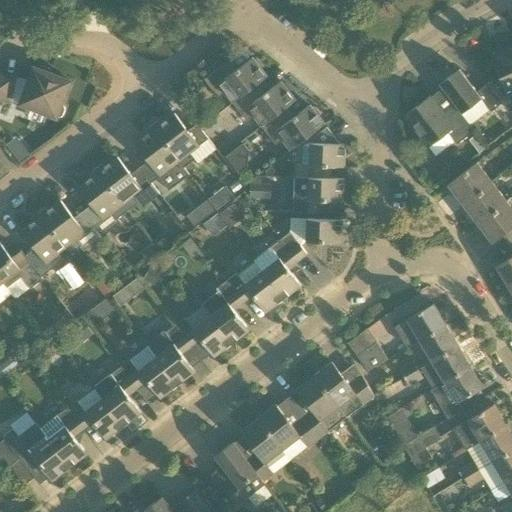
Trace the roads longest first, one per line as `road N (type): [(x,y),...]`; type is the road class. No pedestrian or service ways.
road 1 (residential): [(70,511),(365,276),(396,240)]
road 2 (residential): [(0,194),(144,79)]
road 3 (residential): [(383,97),(353,99),(316,74),(254,9)]
road 4 (residential): [(511,338),(449,249),(396,240)]
road 5 (residential): [(0,32),(103,45),(144,79)]
road 6 (residential): [(500,0),(383,97)]
road 7 (residential): [(396,240),(381,209),(383,97)]
road 8 (residential): [(144,79),(254,9)]
